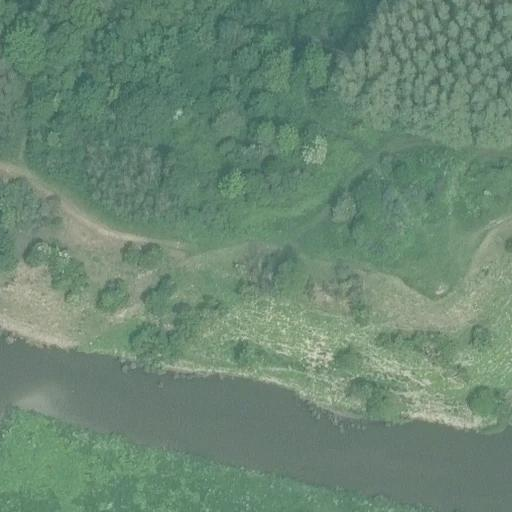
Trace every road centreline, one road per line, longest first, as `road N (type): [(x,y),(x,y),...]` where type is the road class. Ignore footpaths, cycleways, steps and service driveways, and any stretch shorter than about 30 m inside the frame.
road 1 (track): [(0,166),(130,230),(372,265),(456,261),(479,228),(511,215)]
road 2 (track): [(271,249),(363,156),(388,145),(511,152)]
road 3 (track): [(0,159),(20,114),(0,0)]
